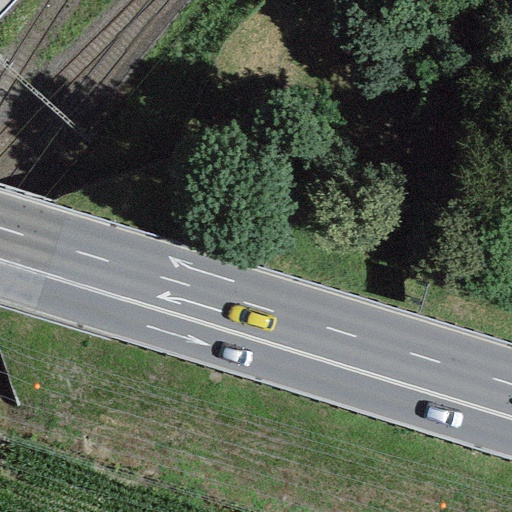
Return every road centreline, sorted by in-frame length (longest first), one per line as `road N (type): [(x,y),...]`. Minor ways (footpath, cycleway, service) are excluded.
road 1 (trunk): [(0,283),(511,440)]
road 2 (trunk): [(511,382),(0,228)]
